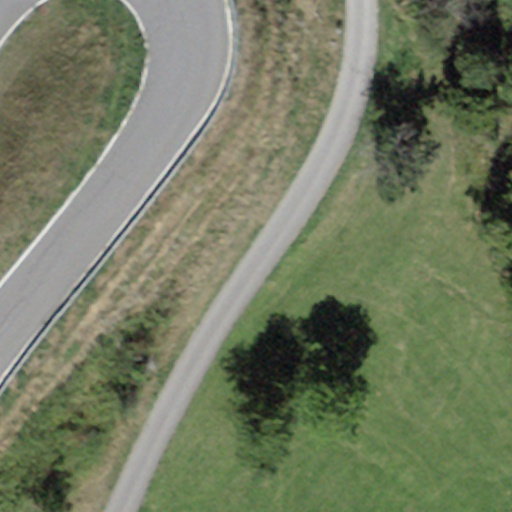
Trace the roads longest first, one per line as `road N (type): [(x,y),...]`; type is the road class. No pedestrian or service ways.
road 1 (unclassified): [(361,0),(364,57),(347,124),(198,355),(120,511)]
road 2 (secondary): [(0,332),(145,155),(174,105),(185,68),(178,0)]
